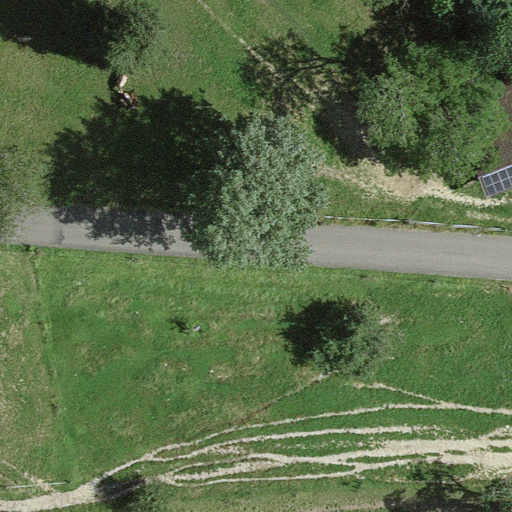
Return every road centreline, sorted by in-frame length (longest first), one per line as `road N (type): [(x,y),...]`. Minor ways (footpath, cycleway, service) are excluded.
road 1 (unclassified): [(511,269),(0,227)]
road 2 (track): [(195,0),(385,199),(511,206)]
